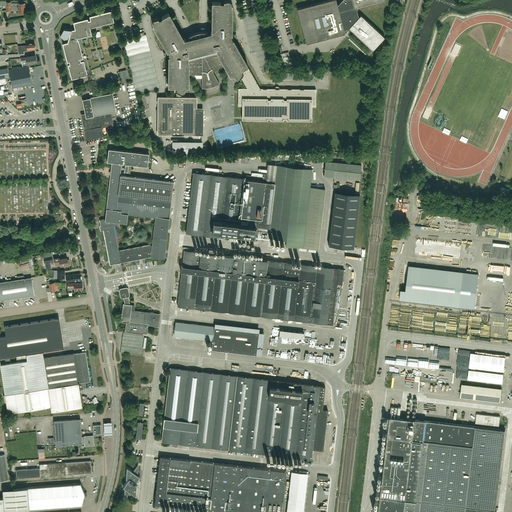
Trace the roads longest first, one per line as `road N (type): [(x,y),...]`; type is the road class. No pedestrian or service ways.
road 1 (tertiary): [(95,298),(48,53)]
road 2 (tertiary): [(102,511),(116,418),(95,298)]
